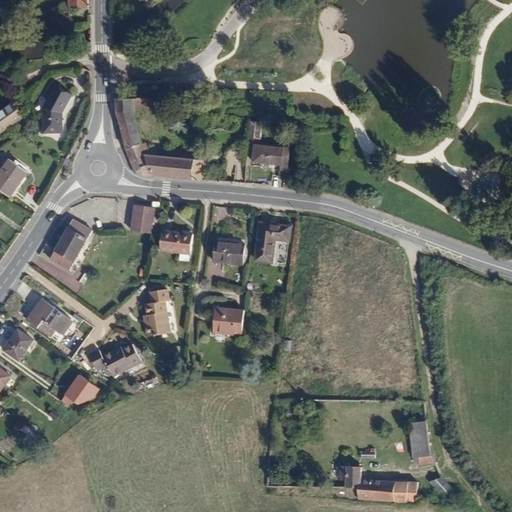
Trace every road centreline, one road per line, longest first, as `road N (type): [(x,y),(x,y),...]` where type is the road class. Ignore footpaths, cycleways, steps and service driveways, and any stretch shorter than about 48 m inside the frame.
road 1 (tertiary): [(511,271),(326,204),(113,176)]
road 2 (track): [(409,233),(432,426),(443,463),(482,511)]
road 3 (primary): [(99,149),(102,0)]
road 4 (primary): [(0,283),(84,178)]
road 5 (unknown): [(17,258),(110,326),(101,338)]
